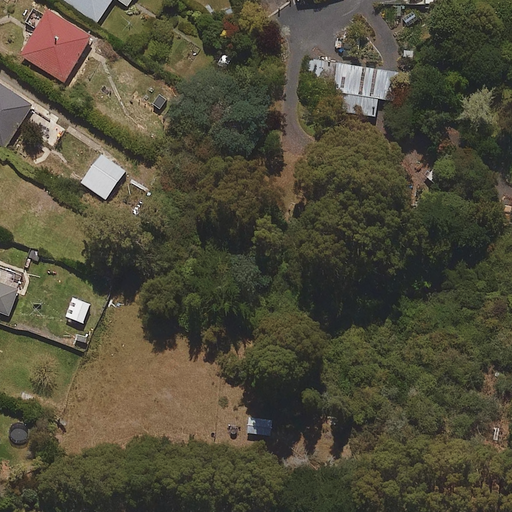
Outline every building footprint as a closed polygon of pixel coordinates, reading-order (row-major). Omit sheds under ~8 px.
[(117,0),(128,7),(132,0),(63,0),(96,23),(112,0),(117,0)] [(424,22),(415,9),(397,22),(406,35),(424,22)] [(64,83),(91,37),(47,11),(20,57),(64,83)] [(401,91),(403,79),(398,78),(399,74),(310,61),(306,88),(339,93),(336,111),(375,117),(378,98),(395,101),(396,90),(401,91)] [(31,107),(0,86),(0,143),(5,147),(31,107)] [(108,198),(125,173),(101,156),(84,181),(108,198)] [(0,310),(10,314),(18,291),(0,284),(0,310)] [(83,324),(90,305),(72,299),(66,318),(83,324)] [(271,436),(272,422),(249,419),(248,434),(271,436)]
